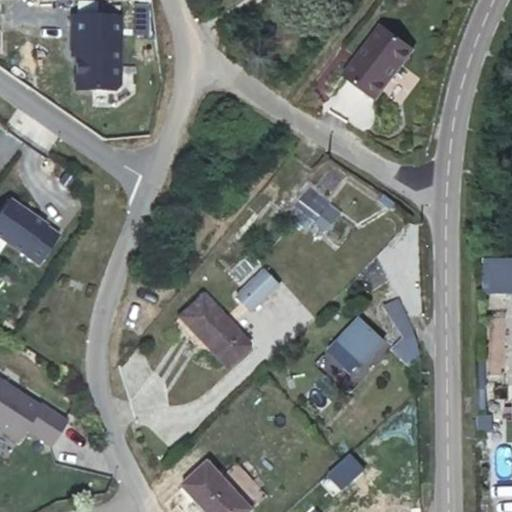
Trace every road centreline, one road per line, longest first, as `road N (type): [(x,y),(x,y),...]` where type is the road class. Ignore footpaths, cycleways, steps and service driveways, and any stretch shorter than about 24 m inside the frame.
road 1 (residential): [(152,181),(102,315),(95,362),(144,504)]
road 2 (tertiary): [(450,511),(445,191)]
road 3 (residential): [(183,62),(229,77),(414,190),(445,191)]
road 4 (tertiary): [(445,191),(466,65),(493,0)]
road 5 (residential): [(0,83),(152,181)]
road 6 (unknown): [(356,0),(272,105)]
road 7 (residential): [(183,62),(173,130),(152,181)]
